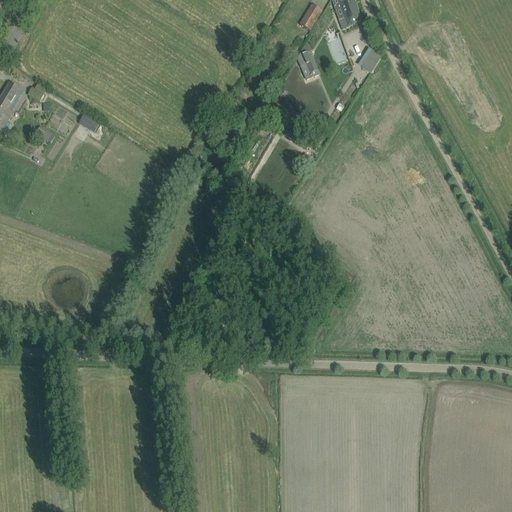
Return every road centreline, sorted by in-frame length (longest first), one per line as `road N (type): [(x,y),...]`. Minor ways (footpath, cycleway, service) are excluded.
road 1 (unclassified): [(511,375),(0,351)]
road 2 (unclassified): [(511,278),(365,0)]
